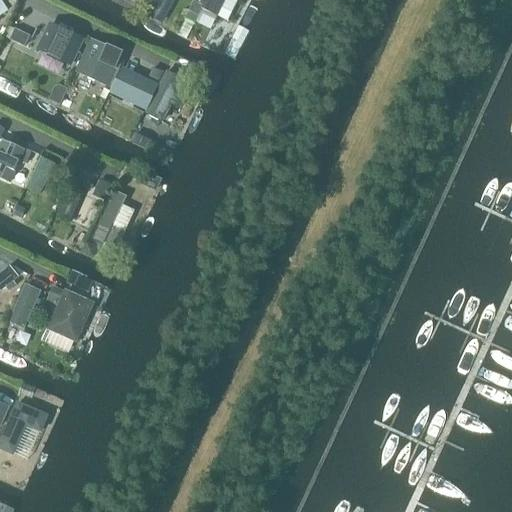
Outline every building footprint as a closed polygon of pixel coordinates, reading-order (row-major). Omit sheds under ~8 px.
[(194,0),(185,19),(194,24),(195,23),(201,9),(216,17),(228,22),(238,0),(194,0)] [(0,36),(1,36),(0,34),(0,21),(10,15),(2,2),(0,3),(0,36)] [(179,32),(178,35),(186,39),(194,24),(185,19),(179,32)] [(72,68),(78,55),(80,52),(80,51),(85,41),(49,23),(36,51),(44,55),(54,59),(72,68)] [(24,48),(28,40),(30,37),(15,30),(14,29),(13,31),(9,41),(20,46),(24,48)] [(93,42),(78,76),(112,91),(121,71),(127,57),(116,52),(93,42)] [(14,48),(3,43),(0,50),(0,66),(4,69),(14,48)] [(193,72),(203,77),(207,79),(210,73),(196,66),(193,72)] [(127,70),(113,96),(148,114),(163,87),(128,69),(127,70)] [(155,69),(151,79),(161,83),(165,73),(155,69)] [(148,114),(147,117),(165,127),(174,109),(180,98),(188,102),(195,87),(170,73),(163,87),(148,114)] [(147,151),(149,148),(152,141),(135,134),(132,140),(131,143),(147,151)] [(0,184),(9,189),(19,166),(26,169),(31,157),(23,154),(22,158),(0,148),(0,184)] [(41,193),(56,162),(44,156),(30,188),(41,193)] [(162,180),(159,179),(146,173),(140,186),(154,192),(156,193),(162,180)] [(73,218),(90,181),(75,174),(58,211),(73,218)] [(105,202),(112,186),(99,181),(92,196),(105,202)] [(118,194),(95,242),(105,246),(106,245),(118,250),(126,234),(114,228),(124,207),(128,198),(118,194)] [(92,260),(94,256),(98,248),(87,243),(83,251),(81,254),(92,260)] [(26,271),(13,263),(12,264),(12,263),(0,272),(0,291),(8,285),(11,289),(19,283),(16,279),(26,271)] [(88,294),(93,282),(82,276),(72,272),(66,284),(88,294)] [(26,327),(43,289),(28,282),(11,320),(26,327)] [(53,286),(47,299),(57,304),(64,291),(53,286)] [(59,305),(47,330),(76,344),(94,305),(94,304),(65,291),(59,305)] [(36,389),(22,384),(18,395),(31,400),(35,390),(36,389)] [(44,430),(51,413),(19,399),(0,442),(0,447),(15,454),(29,424),(44,430)] [(11,410),(2,406),(1,405),(0,404),(0,429),(2,431),(11,410)]
